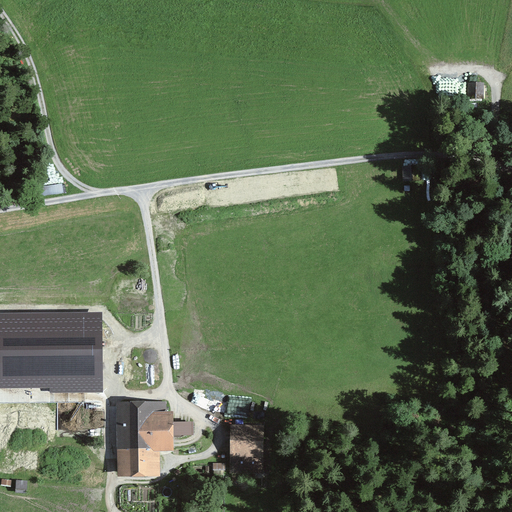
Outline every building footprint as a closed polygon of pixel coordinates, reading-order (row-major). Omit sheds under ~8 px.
[(486,82),(468,82),(468,102),(486,101),(486,82)] [(418,167),(404,167),(404,181),(419,180),(418,167)] [(52,390),(101,390),(100,314),(0,314),(0,386),(52,386),(52,390)] [(239,415),(265,416),(266,403),(239,402),(239,415)] [(164,405),(123,405),(124,472),(154,472),(153,449),(171,449),(171,438),(180,438),(191,434),(191,424),(170,424),(170,415),(164,415),(164,405)] [(263,429),(233,429),(232,472),(262,472),(263,429)]
